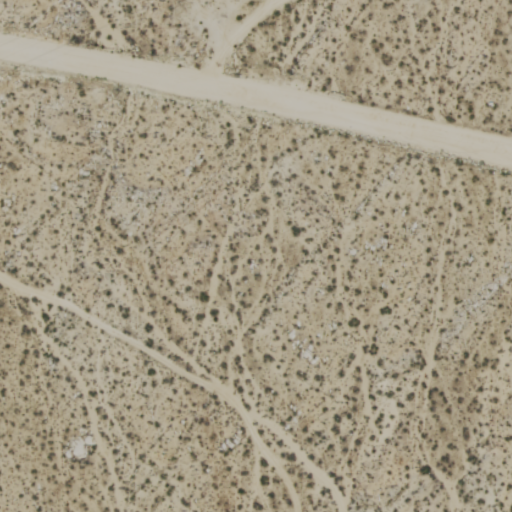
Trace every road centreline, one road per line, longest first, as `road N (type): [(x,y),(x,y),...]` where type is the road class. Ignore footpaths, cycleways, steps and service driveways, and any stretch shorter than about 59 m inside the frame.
road 1 (track): [(0,49),(511,155)]
road 2 (track): [(271,0),(226,19),(207,92)]
